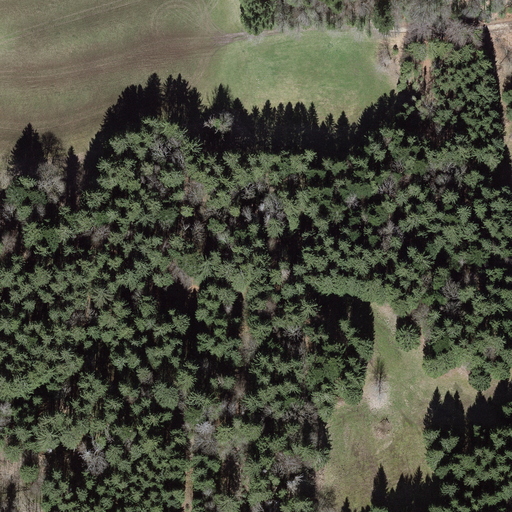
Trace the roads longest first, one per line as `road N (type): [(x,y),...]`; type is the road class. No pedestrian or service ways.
road 1 (track): [(0,295),(76,252),(73,198)]
road 2 (track): [(511,23),(387,35)]
